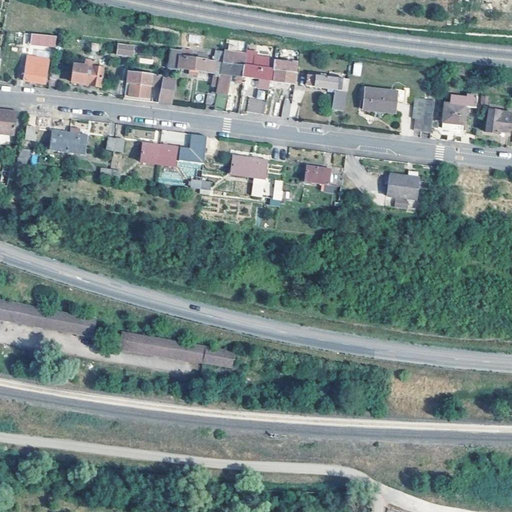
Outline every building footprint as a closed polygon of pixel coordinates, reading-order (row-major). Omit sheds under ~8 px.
[(31,33),(23,32),(23,35),(22,42),(30,43),(31,33)] [(55,35),(31,33),(30,43),(53,46),(55,35)] [(135,46),(117,44),(116,53),(131,55),(132,50),(135,50),(135,46)] [(177,69),(178,67),(180,57),(179,57),(180,50),(170,48),(167,68),(176,69),(177,69)] [(179,57),(180,57),(189,58),(190,51),(180,50),(179,57)] [(215,51),(214,60),(222,61),(223,52),(215,51)] [(222,61),(242,64),(243,64),(245,55),(223,52),(222,61)] [(240,76),(269,80),(271,68),(271,67),(273,59),(273,57),(245,53),(245,55),(243,64),(242,64),(242,65),(240,76)] [(48,60),(27,56),(22,80),(44,84),(48,60)] [(189,58),(180,57),(178,67),(188,68),(188,73),(196,75),(197,69),(213,72),(213,76),(212,76),(211,85),(217,86),(222,61),(214,60),(213,62),(189,59),(189,58)] [(271,68),(269,80),(292,83),(294,74),(294,72),(294,71),(296,62),(273,59),(271,67),(271,68)] [(93,61),(84,60),(83,65),(73,64),(71,82),(99,86),(102,68),(92,67),(93,61)] [(240,76),(242,65),(242,64),(222,61),(217,86),(215,94),(213,106),(212,110),(225,111),(227,96),(225,95),(229,74),(235,75),(234,81),(239,81),(240,76)] [(352,75),(361,76),(362,62),(353,62),(352,75)] [(59,71),(50,69),(48,84),(57,85),(59,71)] [(175,76),(127,70),(124,93),(127,93),(127,95),(148,97),(149,85),(161,86),(158,103),(170,104),(175,76)] [(294,71),(294,72),(294,74),(297,75),(296,83),(330,88),(330,92),(334,92),(332,109),(342,110),(346,80),(298,73),(298,71),(294,71)] [(396,91),(364,88),(362,108),(374,109),(374,107),(393,110),(394,100),(404,101),(406,90),(396,88),(396,91)] [(204,104),(213,106),(215,94),(207,92),(204,104)] [(475,96),(465,94),(464,97),(452,96),(451,104),(443,103),(440,127),(443,127),(443,129),(458,131),(458,129),(461,129),(463,106),(474,107),(475,96)] [(423,95),(423,98),(419,130),(428,131),(433,96),(423,95)] [(266,100),(248,97),(245,111),(263,114),(266,100)] [(419,130),(423,98),(413,97),(411,117),(413,117),(412,129),(419,130)] [(279,115),(287,116),(289,101),(282,100),(279,115)] [(289,101),(287,116),(296,118),(298,102),(289,101)] [(498,110),(487,109),(484,131),(495,132),(495,128),(508,129),(510,118),(511,112),(498,110)] [(0,110),(0,133),(12,135),(15,112),(5,111),(0,110)] [(34,127),(26,126),(24,138),(32,140),(34,127)] [(114,140),(116,128),(107,126),(105,140),(114,142),(114,140)] [(68,132),(66,152),(83,154),(86,135),(78,133),(78,128),(69,127),(68,132)] [(114,140),(122,141),(124,129),(116,128),(114,140)] [(49,150),(66,152),(68,132),(52,130),(49,150)] [(206,135),(191,133),(189,149),(179,147),(177,161),(202,165),(206,135)] [(156,164),(158,145),(142,142),(139,162),(156,164)] [(15,147),(7,145),(3,162),(2,162),(0,170),(0,184),(5,186),(10,164),(11,164),(15,147)] [(158,145),(156,164),(173,167),(174,161),(176,147),(158,145)] [(247,177),(249,157),(232,155),(229,174),(247,177)] [(26,159),(17,157),(15,165),(25,166),(26,159)] [(249,157),(247,177),(263,179),(266,159),(249,157)] [(330,168),(306,165),(303,184),(327,188),(330,168)] [(99,175),(109,177),(110,169),(100,168),(99,175)] [(120,170),(110,169),(109,177),(118,178),(120,170)] [(388,173),(387,182),(418,186),(419,176),(388,173)] [(189,187),(199,188),(200,180),(190,179),(189,187)] [(210,182),(200,180),(199,188),(209,190),(210,182)] [(418,186),(387,182),(385,194),(416,198),(418,186)] [(280,199),(281,191),(271,190),(269,197),(280,199)] [(291,192),(281,191),(280,199),(290,200),(291,192)] [(395,198),(394,208),(407,209),(408,199),(395,198)] [(68,314),(66,313),(0,302),(0,320),(92,336),(95,319),(68,314)] [(202,359),(204,347),(205,343),(121,330),(118,346),(202,359)] [(204,347),(202,359),(231,364),(234,351),(204,347)]
